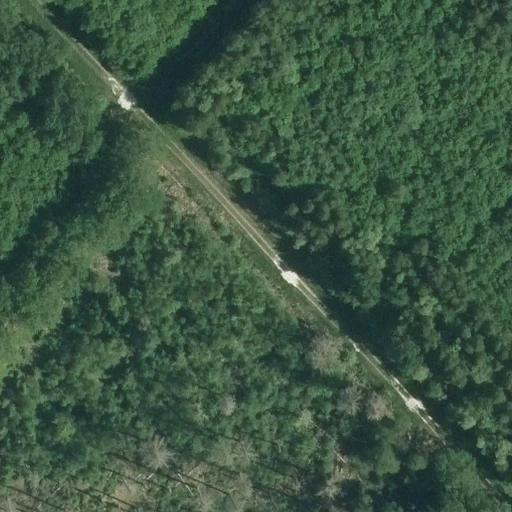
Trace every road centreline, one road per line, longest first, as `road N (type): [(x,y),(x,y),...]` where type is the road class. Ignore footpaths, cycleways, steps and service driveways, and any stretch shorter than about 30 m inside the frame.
road 1 (track): [(509,511),(40,0)]
road 2 (track): [(127,95),(212,0)]
